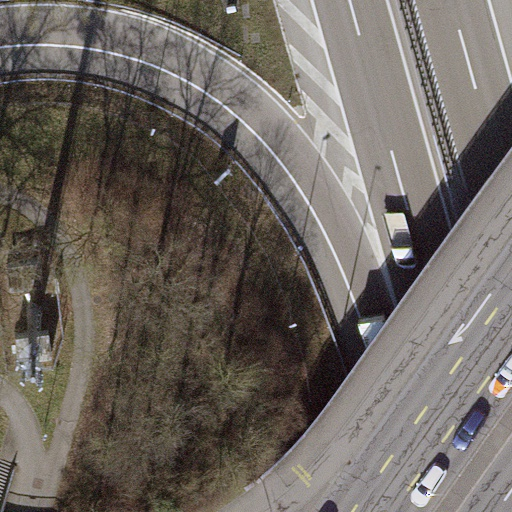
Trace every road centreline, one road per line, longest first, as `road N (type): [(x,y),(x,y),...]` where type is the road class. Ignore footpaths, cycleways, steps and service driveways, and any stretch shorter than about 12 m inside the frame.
road 1 (motorway): [(0,36),(107,36),(219,85),(294,156),(435,336)]
road 2 (motorway): [(348,0),(435,336)]
road 3 (motorway): [(511,207),(454,0)]
road 4 (primary): [(511,339),(391,511)]
road 5 (motorway): [(435,336),(478,511)]
